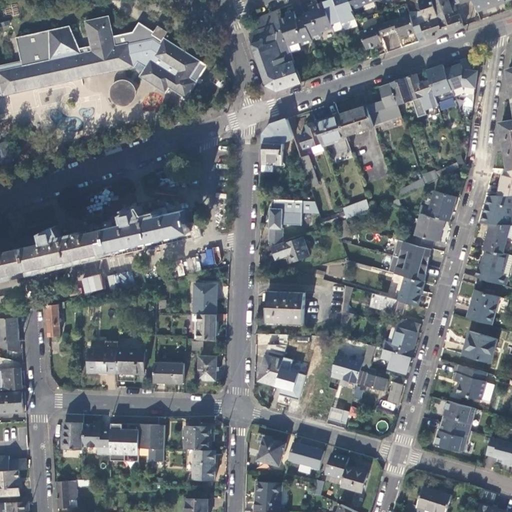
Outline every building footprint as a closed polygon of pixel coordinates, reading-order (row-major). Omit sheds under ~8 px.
[(327,0),(324,1),(332,24),(341,20),(342,23),(357,18),(353,8),(350,0),(327,0)] [(433,36),(443,32),(432,0),(419,0),(425,15),(426,19),(414,24),(417,32),(420,41),(433,36)] [(458,27),(465,25),(460,13),(458,14),(453,16),(447,0),(432,0),(443,32),(458,27)] [(459,0),(447,0),(453,16),(458,14),(455,3),(460,1),(459,0)] [(474,0),(478,10),(506,0),(474,0)] [(304,14),(305,17),(312,39),(322,35),(321,31),(333,27),(332,24),(324,1),(309,6),(311,11),(304,14)] [(262,70),(294,60),(289,46),(280,19),(277,9),(252,19),(257,30),(250,33),(251,36),(250,36),(262,70)] [(295,14),(280,19),(289,46),(299,42),(301,46),(313,41),(312,39),(305,17),(297,19),(295,14)] [(405,35),(417,32),(414,24),(412,19),(411,14),(390,21),(393,30),(396,29),(399,35),(404,34),(405,35)] [(426,19),(425,15),(412,19),(414,24),(426,19)] [(140,75),(167,91),(170,86),(188,97),(199,80),(209,63),(202,58),(165,36),(163,38),(154,32),(155,30),(140,21),(134,31),(114,36),(109,16),(86,21),(91,45),(80,48),(70,25),(16,37),(21,60),(0,64),(0,96),(4,95),(134,67),(137,68),(141,71),(142,71),(140,75)] [(379,34),(388,31),(385,22),(361,30),(367,48),(377,45),(377,43),(381,42),(379,34)] [(350,48),(344,50),(350,65),(362,61),(370,58),(367,48),(361,30),(359,24),(351,27),(355,39),(348,41),(350,48)] [(167,32),(158,26),(155,30),(154,32),(163,38),(165,36),(167,32)] [(455,61),(444,65),(453,89),(464,86),(476,87),(478,71),(471,70),(472,66),(468,65),(466,58),(455,61)] [(294,60),(262,70),(267,84),(278,90),(284,88),(302,82),(294,60)] [(453,89),(444,65),(436,68),(427,70),(431,80),(438,103),(456,97),(453,89)] [(128,80),(125,80),(122,80),(119,81),(116,83),(114,86),(113,89),(112,92),(112,95),(113,98),(115,100),(117,103),(120,104),(123,105),(126,105),(129,104),(132,103),(134,101),(136,98),(137,95),(137,92),(137,89),(135,86),(133,83),(141,71),(137,68),(129,81),(128,80)] [(419,117),(428,114),(426,108),(428,107),(429,109),(439,106),(438,103),(431,80),(421,83),(418,74),(416,74),(406,78),(414,100),(419,117)] [(414,100),(406,78),(399,80),(392,83),(399,104),(414,100)] [(368,105),(375,125),(403,116),(399,104),(392,83),(381,87),(385,100),(368,105)] [(375,125),(368,105),(340,115),(347,136),(375,126),(375,125)] [(340,115),(316,123),(322,143),(323,145),(335,142),(339,154),(352,150),(347,136),(340,115)] [(265,135),(263,171),(274,172),(275,162),(284,162),(285,141),(294,138),(288,118),(277,122),(272,124),(265,135)] [(511,119),(502,121),(506,143),(506,144),(507,152),(510,169),(511,168),(511,119)] [(322,143),(316,123),(307,126),(308,129),(305,130),(306,133),(301,135),(305,148),(312,146),(322,143)] [(0,143),(0,165),(13,161),(7,141),(0,143)] [(312,146),(314,153),(325,150),(323,145),(322,143),(312,146)] [(301,157),(311,188),(320,185),(309,155),(301,157)] [(439,178),(460,167),(456,159),(447,162),(449,167),(437,173),(439,178)] [(511,168),(510,169),(506,168),(500,195),(511,194),(511,168)] [(426,182),(439,178),(437,173),(424,178),(426,182)] [(399,199),(426,185),(423,178),(397,193),(399,199)] [(445,219),(450,220),(457,196),(436,190),(431,207),(422,205),(420,212),(422,212),(445,219)] [(511,224),(511,209),(511,194),(500,195),(487,195),(484,209),(480,222),(491,222),(511,224)] [(282,223),(302,223),(302,212),(303,200),(275,199),(275,208),(272,209),(271,222),(270,241),(272,244),(284,240),(284,228),(283,228),(282,223)] [(348,219),(371,210),(368,199),(344,207),(348,219)] [(302,212),(320,213),(316,200),(303,200),(302,212)] [(166,207),(149,210),(148,206),(145,207),(140,208),(140,206),(125,214),(127,223),(87,232),(85,225),(69,229),(68,225),(64,226),(60,227),(59,224),(44,232),(46,242),(7,251),(5,244),(0,244),(0,282),(202,236),(199,220),(190,222),(187,209),(167,214),(166,207)] [(439,241),(445,219),(422,212),(416,234),(413,233),(410,242),(415,244),(432,248),(435,240),(439,241)] [(330,217),(332,222),(339,220),(337,214),(330,217)] [(352,234),(346,219),(336,222),(342,238),(352,234)] [(511,223),(511,224),(491,222),(485,249),(486,249),(504,252),(508,236),(511,237),(511,223)] [(289,255),(292,263),(310,256),(303,236),(272,247),(275,254),(277,259),(289,255)] [(415,244),(411,259),(429,264),(433,248),(432,248),(415,244)] [(508,253),(504,252),(486,249),(482,263),(480,263),(476,276),(506,284),(508,275),(503,273),(508,253)] [(410,276),(425,280),(429,264),(411,259),(409,267),(412,268),(410,276)] [(418,305),(425,280),(410,276),(406,274),(399,299),(406,301),(418,305)] [(195,312),(217,313),(218,300),(218,287),(210,286),(209,283),(197,283),(195,312)] [(354,286),(346,284),(343,310),(347,312),(354,286)] [(468,316),(493,323),(500,296),(476,289),(468,316)] [(267,320),(304,321),(305,292),(268,290),(267,306),(267,320)] [(406,301),(399,299),(375,292),(372,304),(403,313),(406,301)] [(0,311),(12,309),(9,294),(0,295),(0,311)] [(47,305),(49,335),(60,334),(59,308),(64,307),(64,303),(58,304),(58,305),(47,305)] [(20,347),(18,307),(18,308),(12,309),(0,311),(0,347),(15,351),(20,347)] [(348,339),(355,314),(347,312),(343,310),(340,337),(344,338),(348,339)] [(217,323),(217,313),(195,312),(193,312),(193,320),(199,321),(198,338),(216,339),(217,323)] [(397,326),(419,332),(421,325),(399,318),(397,326)] [(412,356),(419,332),(397,326),(393,325),(392,328),(396,329),(392,342),(387,341),(384,348),(412,356)] [(466,355),(493,363),(500,339),(470,330),(468,339),(470,339),(466,355)] [(291,334),(281,334),(280,345),(288,346),(291,334)] [(348,339),(344,338),(341,350),(362,356),(362,357),(365,358),(369,345),(348,339)] [(260,380),(276,385),(288,346),(280,345),(270,344),(265,362),(260,380)] [(370,367),(377,347),(369,345),(365,358),(363,365),(370,367)] [(118,373),(119,348),(90,347),(89,370),(118,373)] [(146,349),(119,348),(118,373),(145,374),(146,349)] [(408,373),(412,356),(385,349),(383,358),(394,361),(392,369),(408,373)] [(199,379),(217,379),(217,368),(218,357),(200,356),(199,379)] [(155,362),(154,383),(185,384),(185,363),(155,362)] [(378,369),(370,367),(363,365),(358,382),(385,390),(388,379),(376,375),(378,369)] [(487,372),(463,365),(461,373),(455,371),(453,380),(460,382),(457,392),(480,399),(486,380),(485,380),(487,372)] [(0,371),(0,389),(22,388),(21,367),(1,369),(1,372),(0,371)] [(399,402),(406,378),(396,375),(390,400),(399,402)] [(298,409),(329,418),(334,402),(324,399),(325,391),(304,386),(298,409)] [(357,387),(354,397),(356,397),(355,400),(359,402),(360,398),(361,399),(364,390),(357,387)] [(22,392),(0,392),(0,400),(1,406),(2,412),(23,411),(22,392)] [(394,410),(396,404),(383,400),(381,407),(394,410)] [(477,408),(448,400),(444,414),(445,415),(443,422),(471,430),(477,408)] [(84,422),(84,415),(67,415),(67,422),(64,422),(63,447),(83,448),(83,445),(84,422)] [(111,453),(112,425),(101,424),(102,420),(94,420),(94,422),(84,422),(83,445),(97,445),(97,453),(111,453)] [(471,430),(443,422),(441,429),(440,429),(436,444),(460,451),(460,450),(465,451),(471,430)] [(123,423),(112,423),(112,425),(111,453),(111,461),(123,461),(123,453),(139,454),(140,447),(140,424),(129,424),(128,429),(123,429),(123,423)] [(166,424),(140,424),(140,447),(150,448),(149,460),(165,461),(166,424)] [(186,448),(211,448),(211,441),(214,440),(215,427),(211,427),(211,426),(187,425),(186,448)] [(511,441),(509,441),(510,436),(503,434),(501,439),(492,436),(487,453),(498,456),(497,460),(511,464),(511,441)] [(259,458),(280,464),(286,443),(266,437),(262,449),(259,458)] [(326,450),(294,441),(290,458),(314,465),(313,467),(322,469),(326,450)] [(194,479),(216,479),(216,463),(217,449),(195,449),(194,479)] [(347,465),(349,457),(332,453),(326,473),(344,478),(347,465)] [(0,469),(19,468),(27,468),(26,458),(9,460),(9,455),(0,455),(0,469)] [(344,478),(342,485),(362,490),(367,471),(347,465),(344,478)] [(0,495),(21,494),(19,468),(0,469),(0,495)] [(77,480),(57,480),(58,496),(59,508),(70,507),(70,500),(78,500),(77,480)] [(326,482),(319,480),(317,493),(324,494),(326,482)] [(258,482),(256,511),(262,511),(282,511),(283,483),(258,482)] [(424,485),(417,505),(436,511),(446,511),(452,494),(424,485)] [(187,499),(186,511),(208,511),(208,510),(209,499),(187,499)] [(29,510),(29,501),(0,503),(0,511),(25,511),(25,510),(29,510)] [(361,511),(358,510),(350,507),(341,502),(336,511),(361,511)] [(497,506),(481,502),(478,511),(505,511),(506,511),(497,508),(497,506)]
